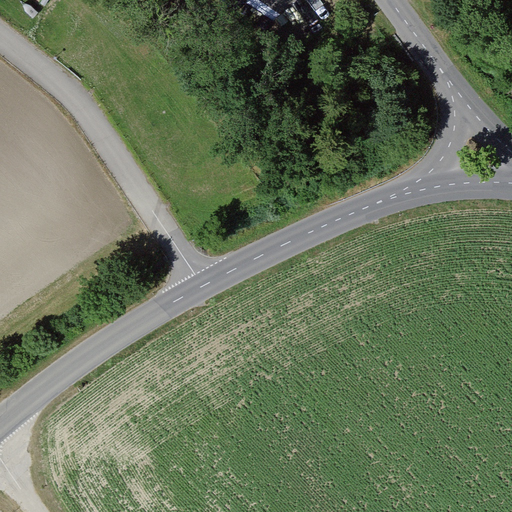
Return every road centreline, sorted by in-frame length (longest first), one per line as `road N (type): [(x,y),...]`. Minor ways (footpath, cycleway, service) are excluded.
road 1 (unclassified): [(0,39),(66,93),(201,285)]
road 2 (tertiary): [(0,422),(127,328),(201,285)]
road 3 (tertiary): [(201,285),(392,197)]
road 4 (unclassified): [(392,197),(444,160),(455,118),(449,85)]
road 5 (tertiary): [(511,185),(392,197)]
